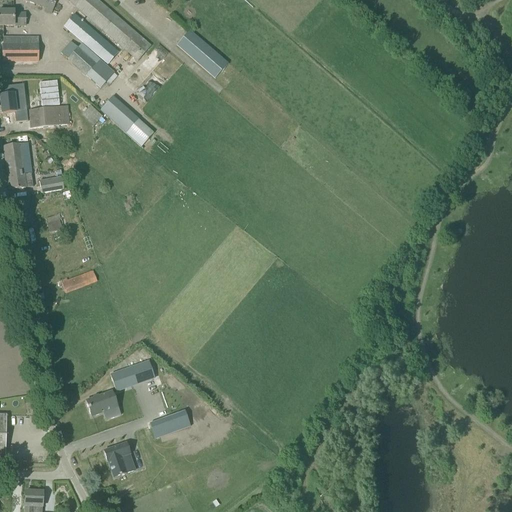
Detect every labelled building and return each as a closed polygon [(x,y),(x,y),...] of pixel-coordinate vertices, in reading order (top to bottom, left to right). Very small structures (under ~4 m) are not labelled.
[(21,0),(46,9),(44,12),(51,15),(56,0),(21,0)] [(151,47),(142,39),(96,0),(70,0),(69,2),(130,54),(138,62),(151,47)] [(0,26),(26,27),(26,15),(13,15),(13,12),(0,12),(0,26)] [(75,14),(64,27),(108,65),(119,52),(75,14)] [(228,65),(190,31),(177,46),(215,79),(228,65)] [(2,63),(37,61),(37,38),(3,39),(3,46),(2,45),(2,63)] [(61,53),(69,60),(68,61),(100,89),(114,74),(82,45),(78,49),(71,42),(61,53)] [(144,89),(151,96),(161,87),(154,80),(144,89)] [(57,82),(39,84),(42,108),(59,106),(57,82)] [(24,112),(22,105),(27,104),(26,94),(0,96),(0,98),(2,115),(24,112)] [(141,148),(154,134),(113,96),(100,111),(141,148)] [(91,106),(82,115),(94,126),(103,117),(91,106)] [(30,130),(69,126),(67,108),(28,112),(30,130)] [(33,187),(31,175),(24,176),(22,162),(29,161),(27,144),(3,147),(9,191),(33,187)] [(61,178),(39,182),(42,195),(64,190),(61,178)] [(33,223),(27,199),(15,201),(20,226),(33,223)] [(59,222),(47,225),(50,234),(62,231),(59,222)] [(66,295),(97,283),(92,271),(67,281),(67,279),(60,281),(66,295)] [(116,392),(154,380),(149,362),(110,375),(116,392)] [(114,392),(87,401),(93,417),(119,408),(114,392)] [(189,411),(151,424),(156,439),(194,426),(189,411)] [(121,447),(103,453),(107,463),(108,463),(114,479),(126,475),(126,474),(135,471),(129,455),(130,455),(127,446),(126,444),(121,447)] [(41,511),(43,493),(25,493),(24,511),(41,511)]
